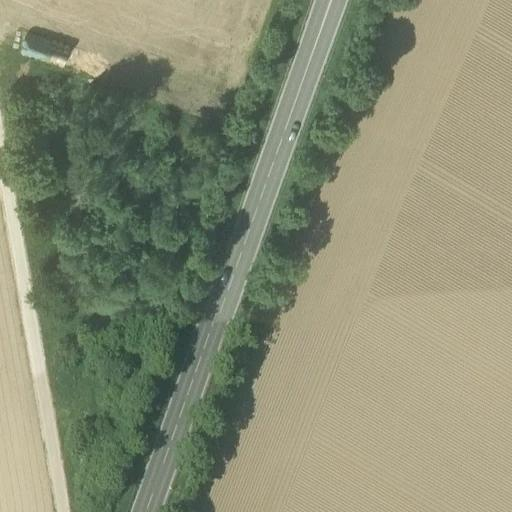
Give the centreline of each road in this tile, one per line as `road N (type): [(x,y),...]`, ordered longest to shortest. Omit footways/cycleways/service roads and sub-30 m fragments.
road 1 (primary): [(329,0),(147,511)]
road 2 (track): [(0,159),(61,511)]
